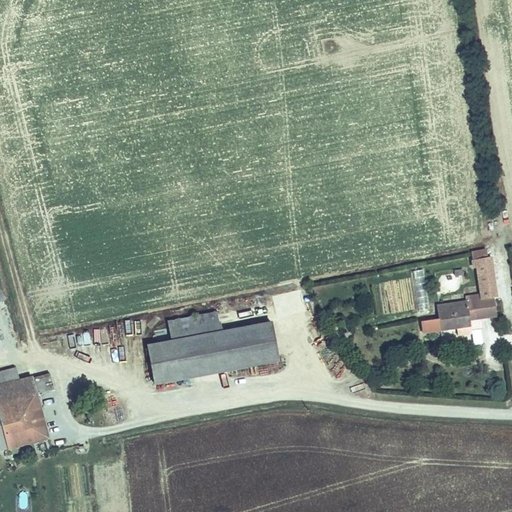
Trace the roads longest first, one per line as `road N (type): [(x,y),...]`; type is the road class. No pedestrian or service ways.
road 1 (unclassified): [(511,414),(292,392),(159,400),(92,380)]
road 2 (track): [(0,233),(31,357)]
